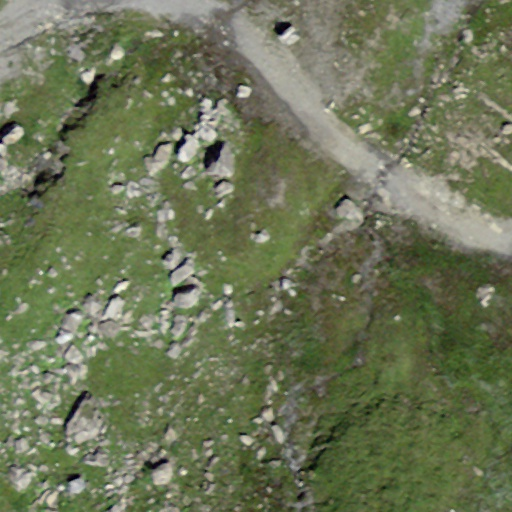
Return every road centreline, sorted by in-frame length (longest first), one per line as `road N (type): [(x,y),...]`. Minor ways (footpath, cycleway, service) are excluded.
road 1 (track): [(511,245),(382,196),(345,167),(257,46),(211,17),(135,0)]
road 2 (track): [(114,0),(0,38)]
